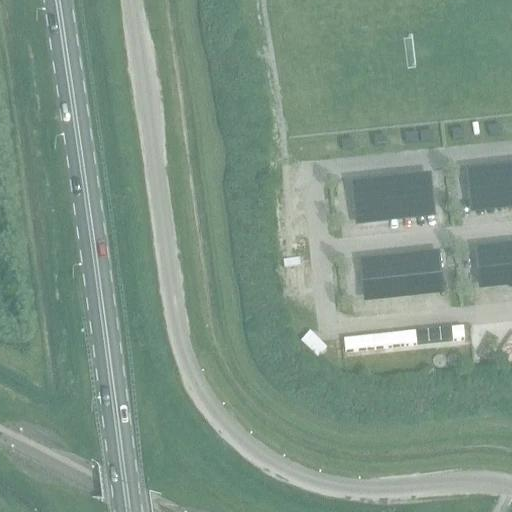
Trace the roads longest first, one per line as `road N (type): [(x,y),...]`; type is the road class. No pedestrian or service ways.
road 1 (unclassified): [(125,0),(170,320),(209,406),(258,452),(328,482),(511,487)]
road 2 (primary): [(56,0),(128,511)]
